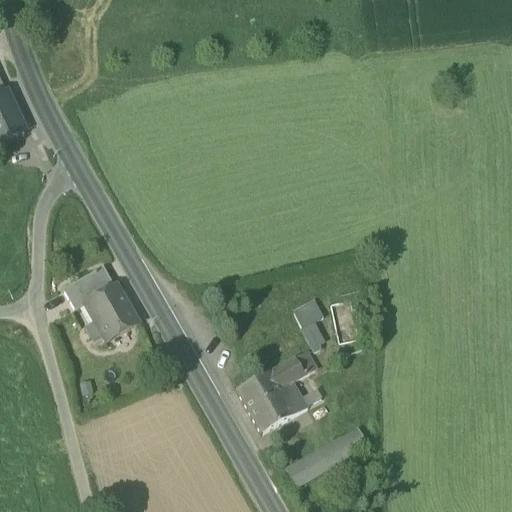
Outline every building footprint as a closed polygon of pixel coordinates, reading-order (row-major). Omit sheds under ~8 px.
[(0,145),(23,135),(5,96),(0,98),(0,145)] [(62,294),(74,315),(84,309),(84,308),(114,291),(102,271),(62,294)] [(83,331),(93,348),(104,342),(106,346),(137,328),(115,290),(114,291),(84,308),(84,309),(94,325),(83,331)] [(325,344),(315,325),(322,321),(314,305),(293,316),(301,332),(311,352),(325,344)] [(235,395),(260,438),(307,412),(292,386),(316,373),(306,355),(235,395)] [(286,472),(296,490),(367,451),(357,433),(286,472)]
